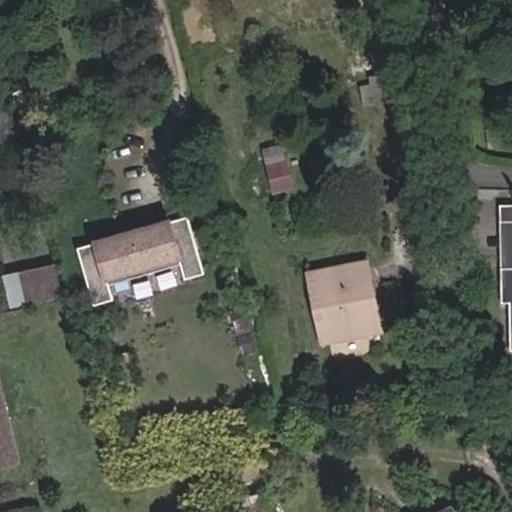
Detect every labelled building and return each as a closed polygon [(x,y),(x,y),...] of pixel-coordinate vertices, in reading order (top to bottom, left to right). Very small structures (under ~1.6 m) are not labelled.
[(407,96),(403,71),(374,76),(375,84),(365,86),(368,101),(378,99),(378,101),(407,96)] [(433,94),(431,77),(418,78),(419,95),(433,94)] [(288,160),(284,142),(265,147),(269,164),(288,160)] [(180,216),(71,248),(87,305),(106,300),(100,278),(171,258),(178,279),(197,274),(180,216)] [(365,290),(375,288),(369,260),(345,264),(346,269),(312,276),(324,341),(373,332),(365,290)] [(511,274),(496,274),(495,308),(503,309),(502,356),(511,356),(511,274)] [(52,277),(31,280),(36,306),(57,302),(52,277)] [(365,290),(373,332),(383,330),(375,288),(365,290)] [(267,511),(261,486),(234,493),(238,511),(267,511)] [(451,511),(446,500),(420,511),(451,511)]
